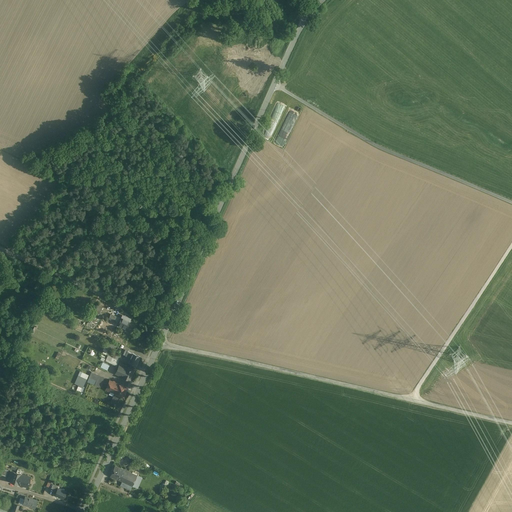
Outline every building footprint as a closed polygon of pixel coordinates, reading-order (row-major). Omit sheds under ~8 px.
[(102,307),(97,305),(93,313),(98,315),(102,307)] [(129,321),(121,317),(119,321),(118,325),(123,327),(126,329),(129,321)] [(113,358),(109,356),(106,361),(116,366),(119,361),(115,359),(113,358)] [(125,369),(119,366),(116,373),(122,376),(125,369)] [(133,371),(126,368),(125,369),(122,376),(122,377),(130,380),(133,371)] [(74,383),(82,387),(88,374),(79,371),(74,383)] [(99,375),(91,372),(89,377),(92,378),(97,380),(99,376),(99,375)] [(104,378),(99,376),(97,380),(95,385),(100,387),(104,378)] [(110,381),(106,389),(107,390),(110,391),(111,391),(115,393),(118,384),(116,383),(116,382),(114,382),(110,381)] [(126,387),(118,384),(115,393),(111,402),(112,400),(114,400),(117,401),(119,396),(122,397),(125,390),(126,387)] [(137,475),(115,465),(110,476),(122,481),(132,486),(137,475)] [(17,474),(10,472),(8,482),(29,488),(32,478),(22,476),(17,474)] [(142,477),(137,475),(132,486),(137,488),(142,477)] [(132,486),(122,481),(121,484),(122,486),(131,490),(132,486)] [(67,492),(59,488),(59,487),(54,484),(52,488),(58,490),(56,495),(64,499),(67,492)] [(38,500),(25,496),(24,499),(20,498),(18,504),(35,509),(38,500)]
